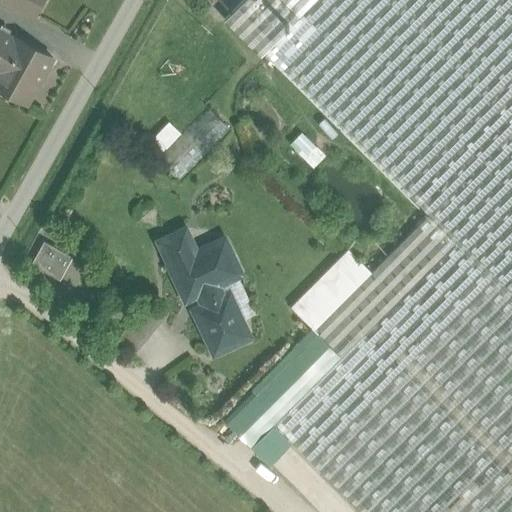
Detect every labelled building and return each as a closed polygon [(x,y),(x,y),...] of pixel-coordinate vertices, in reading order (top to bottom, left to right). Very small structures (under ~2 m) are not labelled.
[(44,0),(0,0),(34,18),(44,0)] [(291,16),(273,0),(251,0),(245,7),(275,33),(291,16)] [(511,0),(316,0),(299,18),(265,52),(411,197),(511,95),(511,0)] [(280,0),(299,18),(316,0),(280,0)] [(0,30),(0,65),(15,39),(6,35),(8,32),(2,28),(0,30)] [(52,58),(16,37),(0,65),(0,89),(27,104),(52,58)] [(511,95),(411,197),(428,215),(455,242),(511,297),(511,95)] [(208,109),(157,160),(181,183),(231,132),(208,109)] [(166,121),(152,140),(167,150),(180,131),(166,121)] [(310,163),(322,150),(301,131),(289,143),(310,163)] [(428,215),(314,329),(342,356),(455,242),(428,215)] [(176,233),(187,256),(196,252),(186,229),(176,233)] [(223,296),(218,285),(241,274),(224,238),(196,252),(187,256),(176,233),(159,241),(170,264),(169,265),(186,300),(198,294),(203,305),(193,310),(214,353),(249,337),(229,293),(223,296)] [(72,257),(44,241),(32,264),(60,279),(72,257)] [(342,356),(274,424),(362,511),(475,511),(511,476),(511,297),(455,242),(342,356)] [(145,309),(119,339),(132,350),(158,320),(145,309)] [(511,511),(511,476),(475,511),(511,511)]
